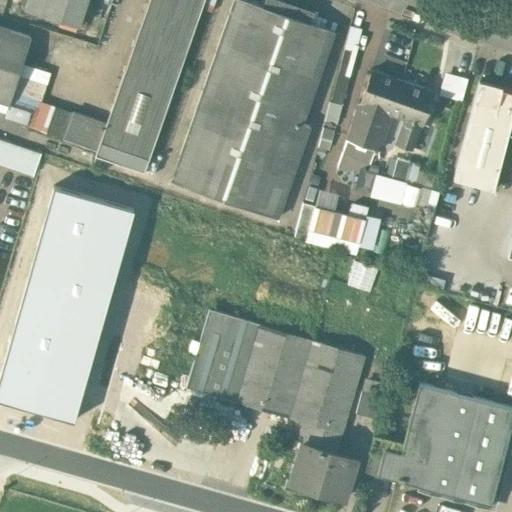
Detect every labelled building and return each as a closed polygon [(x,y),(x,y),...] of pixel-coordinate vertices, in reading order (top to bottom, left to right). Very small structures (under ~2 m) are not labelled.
[(26,0),(24,8),(79,25),(86,0),(26,0)] [(148,0),(104,128),(100,141),(149,158),(203,0),(148,0)] [(245,0),(233,0),(170,180),(277,218),(309,125),(302,123),(334,31),(245,0)] [(291,14),(310,19),(314,9),(294,3),(291,14)] [(30,36),(0,26),(0,102),(8,105),(30,36)] [(344,48),(330,102),(342,105),(355,52),(344,48)] [(101,67),(54,51),(45,78),(92,93),(101,67)] [(401,80),(371,69),(360,101),(360,102),(388,111),(391,112),(401,80)] [(462,96),(465,73),(442,71),(439,93),(462,96)] [(433,92),(401,80),(391,112),(404,117),(395,142),(413,149),(421,124),(422,124),(433,92)] [(511,117),(511,89),(479,81),(453,179),(493,189),(511,117)] [(388,111),(360,102),(347,138),(375,148),(388,111)] [(71,116),(36,104),(28,127),(63,139),(71,116)] [(104,128),(71,116),(63,139),(96,150),(100,141),(104,128)] [(41,153),(0,139),(0,163),(33,175),(41,153)] [(149,158),(100,141),(96,150),(95,155),(144,172),(149,158)] [(396,159),(392,180),(405,183),(410,161),(396,159)] [(353,203),(350,214),(315,205),(309,228),(359,242),(368,207),(353,203)] [(366,356),(210,308),(187,386),(309,423),(342,433),(366,356)] [(446,375),(422,369),(420,378),(443,384),(446,375)] [(511,418),(511,405),(419,381),(401,451),(383,447),(377,473),(418,484),(490,503),(511,418)] [(384,397),(362,391),(356,413),(378,419),(384,397)] [(342,433),(309,423),(304,442),(337,452),(342,433)] [(337,452),(304,442),(292,480),(304,483),(303,487),(342,499),(355,457),(337,452)] [(372,444),(365,470),(377,473),(383,447),(372,444)]
